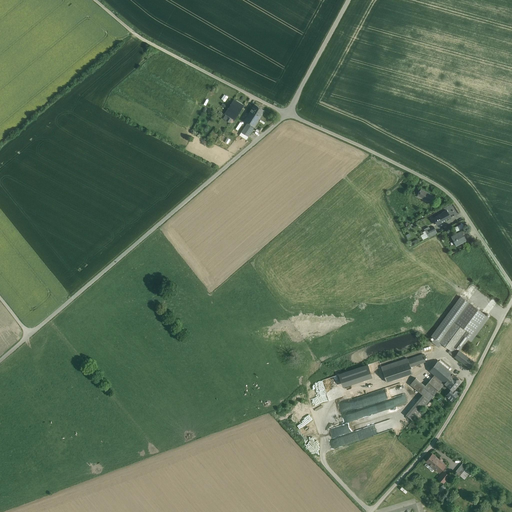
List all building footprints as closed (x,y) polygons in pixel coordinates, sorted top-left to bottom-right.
[(244,106),(234,100),(232,103),(242,109),(244,106)] [(242,109),(232,103),(227,110),(237,116),(242,109)] [(265,111),(255,104),(250,112),(260,118),(265,111)] [(237,116),(227,110),(224,114),(226,115),(232,119),(235,120),(237,116)] [(260,118),(250,112),(244,121),(248,123),(254,127),(260,118)] [(248,123),(241,132),(248,137),(254,127),(248,123)] [(434,196),(421,189),(418,196),(422,198),(431,202),(434,196)] [(446,210),(442,212),(442,213),(446,220),(446,221),(451,219),(446,210)] [(442,213),(434,218),(437,225),(446,220),(442,213)] [(467,224),(463,218),(452,225),(453,227),(461,222),(464,226),(467,224)] [(461,231),(452,236),(451,236),(456,246),(456,245),(466,240),(462,231),(461,231)] [(432,336),(439,341),(454,321),(468,302),(462,297),(432,336)] [(454,321),(439,341),(450,350),(448,352),(454,357),(459,350),(468,339),(486,315),(468,302),(454,321)] [(459,350),(454,357),(470,368),(475,362),(459,350)] [(423,354),(408,359),(410,367),(426,362),(423,354)] [(408,359),(407,358),(381,367),(387,382),(413,373),(410,367),(408,359)] [(455,375),(438,361),(430,371),(434,375),(445,383),(447,385),(455,375)] [(366,365),(339,372),(341,381),(338,382),(340,387),(370,378),(366,365)] [(434,375),(428,382),(438,390),(439,391),(445,383),(434,375)] [(447,385),(447,386),(453,391),(454,389),(462,381),(456,375),(455,375),(447,385)] [(323,379),(329,401),(341,397),(337,384),(332,386),(331,383),(337,381),(336,376),(323,379)] [(425,386),(416,378),(410,384),(420,392),(425,386)] [(425,386),(420,392),(422,395),(429,401),(438,390),(428,382),(425,386)] [(349,398),(360,396),(359,387),(348,390),(349,398)] [(453,391),(451,392),(449,392),(446,396),(452,401),(458,393),(454,389),(453,391)] [(422,395),(406,415),(413,421),(429,401),(422,395)] [(317,407),(292,418),(293,423),(319,412),(317,407)] [(311,414),(313,420),(324,416),(322,411),(316,413),(311,414)] [(303,437),(321,427),(318,423),(301,433),(303,437)] [(368,431),(370,436),(382,432),(380,426),(373,428),(374,431),(372,431),(371,430),(368,431)] [(327,449),(341,448),(341,440),(327,441),(327,449)] [(446,465),(432,454),(426,462),(439,473),(446,465)] [(463,462),(455,472),(460,476),(468,466),(463,462)] [(450,476),(444,471),(438,478),(444,483),(450,476)]
